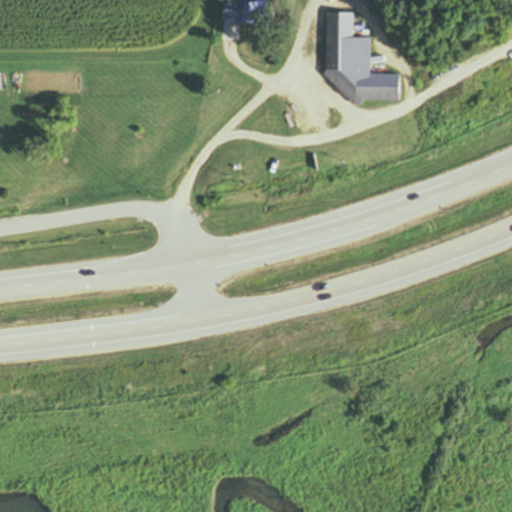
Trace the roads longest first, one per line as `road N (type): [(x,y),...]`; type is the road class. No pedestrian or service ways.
road 1 (trunk): [(511,163),(339,230),(267,248),(0,290)]
road 2 (trunk): [(0,348),(272,308),(348,289),(511,227)]
road 3 (residential): [(0,227),(134,209),(171,215),(192,265),(202,321)]
